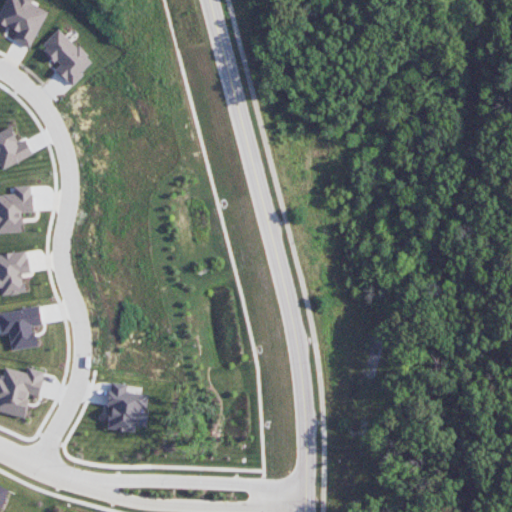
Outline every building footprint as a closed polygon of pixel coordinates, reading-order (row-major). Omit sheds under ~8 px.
[(30,48),(49,9),(29,0),(5,0),(0,11),(0,24),(16,32),(13,40),(30,48)] [(40,47),(59,65),(54,70),(71,86),(93,62),(58,29),(40,47)] [(0,132),(0,166),(2,170),(32,154),(25,140),(19,143),(10,127),(0,132)] [(0,233),(22,232),(21,213),(33,212),(31,186),(14,187),(14,194),(0,194),(0,233)] [(0,253),(0,288),(1,295),(24,293),(22,273),(29,273),(27,251),(0,253)] [(0,327),(1,333),(9,332),(11,350),(36,347),(33,326),(41,325),(39,307),(0,312),(0,327)] [(44,371),(27,367),(26,372),(4,367),(2,377),(0,376),(0,411),(23,417),(28,394),(38,396),(44,371)] [(148,395),(126,393),(126,384),(110,383),(108,407),(110,407),(108,429),(135,432),(136,425),(147,427),(148,411),(147,410),(148,395)] [(0,511),(9,489),(0,485),(0,511)]
